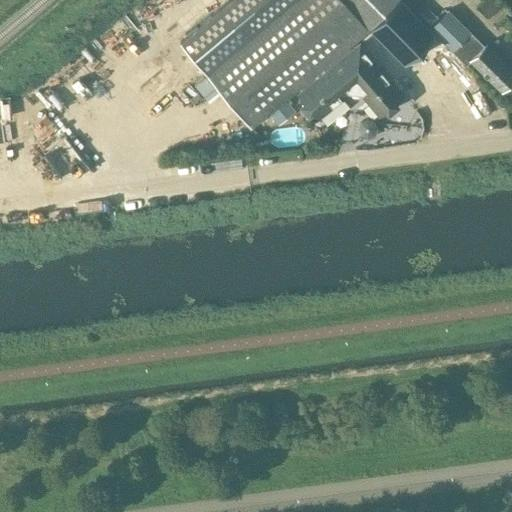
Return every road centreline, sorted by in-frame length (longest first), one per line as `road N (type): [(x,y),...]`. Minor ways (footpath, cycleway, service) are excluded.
road 1 (unclassified): [(0,201),(511,135)]
road 2 (tertiary): [(202,511),(511,470)]
